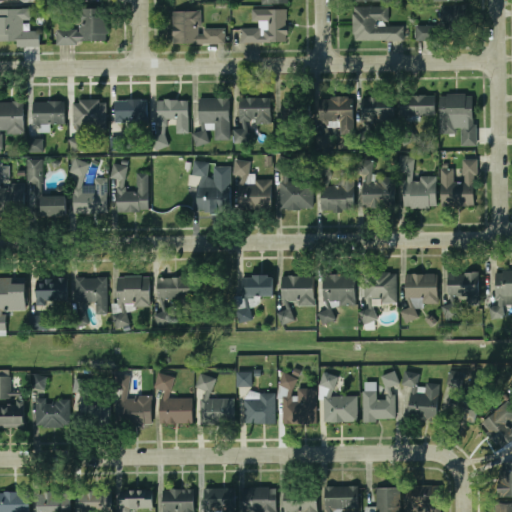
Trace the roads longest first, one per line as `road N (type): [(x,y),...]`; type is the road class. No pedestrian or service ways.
road 1 (residential): [(511,236),(0,247)]
road 2 (residential): [(0,457),(429,452),(462,472),(466,511)]
road 3 (residential): [(500,60),(0,68)]
road 4 (residential): [(504,237),(499,0)]
